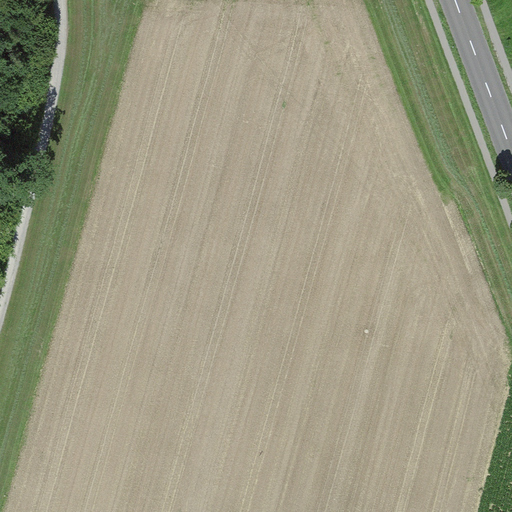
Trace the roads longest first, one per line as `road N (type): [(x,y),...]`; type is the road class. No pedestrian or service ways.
road 1 (track): [(0,311),(49,110),(62,25),(58,0)]
road 2 (tertiary): [(458,0),(511,143)]
